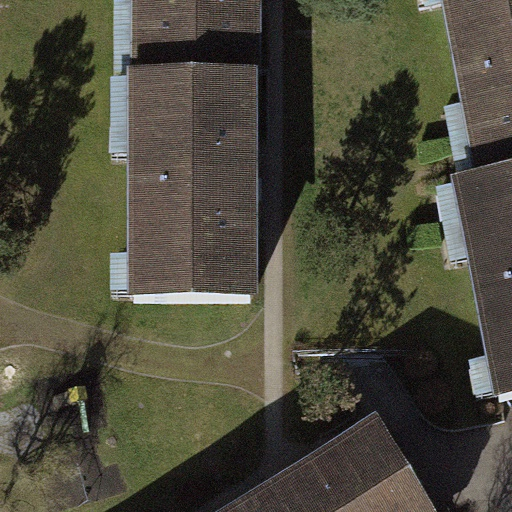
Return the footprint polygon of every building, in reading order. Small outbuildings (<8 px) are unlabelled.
[(127,0),(128,83),(243,83),(243,0),(127,0)] [(511,0),(441,0),(476,185),(511,178),(511,0)] [(244,304),(243,83),(128,83),(128,304),(244,304)] [(511,399),(511,178),(476,185),(452,189),(492,403),(511,399)] [(416,511),(369,434),(240,511),(416,511)]
